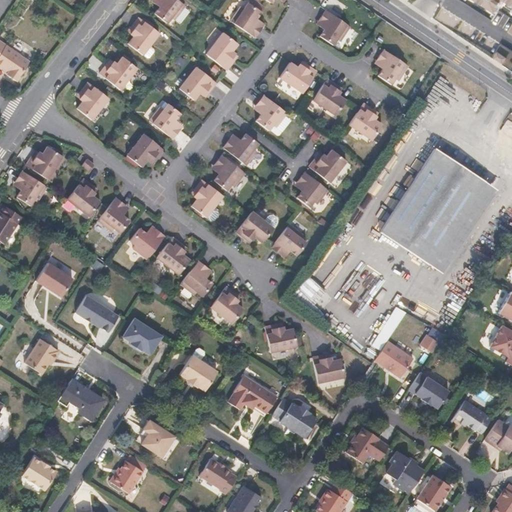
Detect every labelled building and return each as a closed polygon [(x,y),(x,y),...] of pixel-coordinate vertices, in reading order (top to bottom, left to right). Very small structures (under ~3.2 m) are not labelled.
[(152,0),(151,1),(157,5),(155,8),(157,10),(152,15),(165,26),(170,20),(172,22),(183,8),(171,0),(152,0)] [(248,0),(241,11),(238,8),(228,23),(253,40),(260,29),(254,25),(256,22),(254,21),(262,9),(248,0)] [(511,0),(459,0),(511,32),(511,0)] [(317,24),(323,28),(321,31),(323,32),(318,39),(332,48),(336,42),(339,44),(349,29),(325,13),(317,24)] [(128,35),(131,38),(126,45),(140,56),(141,55),(147,47),(156,35),(137,20),(128,30),(130,32),(128,35)] [(235,47),(221,36),(204,57),(224,73),(232,62),(230,60),(233,57),(230,54),(235,47)] [(0,40),(0,66),(10,74),(9,76),(19,82),(32,62),(0,40)] [(152,50),(147,47),(141,55),(145,59),(148,59),(152,54),(152,50)] [(379,71),(380,72),(375,78),(389,88),(393,82),(396,84),(405,69),(381,53),(374,64),(381,68),(379,71)] [(103,63),(94,74),(114,89),(131,68),(116,57),(110,64),(107,62),(105,65),(103,63)] [(295,71),(288,66),(277,81),(300,96),(314,75),(302,67),(301,70),(297,67),(295,71)] [(214,86),(194,70),(177,91),(191,102),(197,95),(200,98),(203,95),(205,96),(214,86)] [(335,90),(324,82),(309,103),(332,118),(342,103),(335,98),(337,95),(333,92),(335,90)] [(76,101),(80,104),(74,111),(88,122),(105,101),(85,85),(77,96),(79,98),(76,101)] [(262,98),(254,109),(260,114),(257,117),(258,118),(254,123),(266,134),(270,129),(273,131),(285,117),(262,98)] [(157,109),(146,122),(169,141),(177,131),(171,126),(174,123),(172,122),(177,115),(164,105),(159,110),(157,109)] [(372,115),(360,107),(346,128),(368,143),(378,128),(371,123),(373,120),(370,117),(372,115)] [(254,109),(251,112),(257,117),(260,114),(254,109)] [(160,152),(141,136),(124,157),(138,168),(144,162),(147,164),(150,161),(152,162),(160,152)] [(228,140),(220,150),(243,169),(255,155),(252,153),(257,147),(243,137),(238,143),(236,142),(234,145),(228,140)] [(29,162),(32,164),(28,171),(43,182),(58,160),(37,145),(29,157),(31,158),(29,162)] [(486,179),(437,146),(381,229),(431,262),(486,179)] [(316,161),(314,159),(306,169),(327,186),(343,165),(328,153),(323,160),(320,157),(316,161)] [(217,172),(215,175),(216,176),(211,182),(224,193),(229,187),(231,189),(242,176),(220,157),(211,168),(217,172)] [(91,166),(84,161),(79,168),(86,173),(91,166)] [(12,183),(19,187),(16,191),(18,192),(14,198),(27,207),(31,201),(34,203),(44,189),(19,173),(12,183)] [(298,193),(300,194),(295,200),(308,211),(313,206),(315,207),(326,194),(302,174),(294,185),(300,189),(298,193)] [(91,191),(79,182),(64,202),(85,218),(97,204),(90,199),(92,195),(89,193),(91,191)] [(193,196),(190,199),(193,202),(188,208),(203,220),(203,219),(210,210),(220,198),(200,182),(191,194),(193,196)] [(12,183),(10,187),(16,191),(19,187),(12,183)] [(122,209),(112,201),(94,224),(108,235),(110,232),(115,236),(126,223),(119,218),(121,216),(118,214),(122,209)] [(0,208),(0,246),(17,219),(0,208)] [(215,215),(210,210),(203,219),(208,223),(212,223),(216,218),(215,215)] [(249,214),(245,219),(233,234),(244,243),(246,240),(249,243),(252,240),(259,245),(270,231),(261,224),(249,214)] [(265,219),(261,224),(270,231),(273,226),(273,221),(269,218),(265,219)] [(300,238),(286,227),(268,250),(279,258),(283,253),(286,255),(287,253),(294,258),(304,244),(299,240),(300,238)] [(137,231),(127,244),(132,248),(130,250),(144,261),(162,239),(152,230),(147,236),(144,234),(142,235),(137,231)] [(179,249),(168,240),(153,260),(173,277),(185,262),(178,257),(181,254),(177,251),(179,249)] [(98,265),(92,261),(88,268),(94,271),(98,265)] [(206,272),(195,264),(177,287),(191,298),(193,295),(199,300),(209,287),(202,281),(203,280),(201,278),(206,272)] [(69,281),(45,265),(33,283),(43,289),(45,286),(50,290),(48,292),(58,298),(69,281)] [(313,301),(324,290),(307,274),(296,285),(313,301)] [(233,297),(222,289),(206,309),(227,325),(239,311),(232,305),(234,302),(231,300),(233,297)] [(511,292),(510,291),(497,312),(511,320),(511,292)] [(115,317),(85,297),(73,313),(82,319),(84,317),(89,320),(87,323),(96,328),(96,327),(105,333),(115,317)] [(409,307),(400,302),(375,339),(384,345),(409,307)] [(131,321),(120,339),(128,344),(138,350),(147,356),(158,338),(131,321)] [(511,330),(510,329),(502,325),(490,345),(508,355),(505,360),(511,363),(511,330)] [(441,343),(428,335),(422,344),(435,352),(441,343)] [(55,351),(36,339),(21,363),(38,374),(45,363),(47,360),(49,361),(55,351)] [(389,340),(376,359),(387,367),(389,365),(394,368),(393,371),(402,377),(415,358),(389,340)] [(279,342),(265,345),(271,370),(297,364),(293,346),(284,348),(283,344),(279,345),(279,342)] [(128,344),(126,346),(137,352),(138,350),(128,344)] [(195,350),(192,351),(188,357),(196,362),(200,356),(199,353),(195,350)] [(188,357),(188,356),(175,376),(183,381),(182,382),(192,388),(193,387),(201,392),(213,373),(196,362),(188,357)] [(322,359),(310,361),(315,386),(340,380),(337,362),(328,364),(327,361),(323,362),(322,359)] [(422,372),(411,388),(424,397),(423,398),(432,404),(433,403),(439,407),(450,390),(422,372)] [(232,390),(233,390),(224,404),(236,412),(240,405),(243,408),(245,404),(250,407),(262,415),(272,399),(239,378),(232,390)] [(77,386),(68,380),(54,402),(62,406),(63,404),(71,409),(74,404),(77,406),(74,411),(72,413),(86,422),(99,401),(85,393),(84,394),(81,392),(82,391),(84,388),(78,384),(77,386)] [(280,401),(270,416),(279,421),(278,423),(303,438),(315,419),(308,414),(309,413),(298,406),(296,409),(288,404),(288,406),(280,401)] [(484,416),(464,403),(451,421),(460,427),(462,424),(474,432),(484,416)] [(510,426),(499,419),(486,439),(497,447),(499,444),(504,447),(503,448),(505,449),(510,453),(511,449),(511,424),(510,426)] [(147,435),(144,439),(140,446),(159,459),(172,439),(147,422),(142,431),(147,435)] [(361,436),(356,444),(350,453),(365,463),(371,454),(381,461),(391,446),(381,439),(382,438),(367,428),(361,436)] [(395,463),(388,472),(397,478),(394,482),(411,493),(425,471),(418,466),(415,464),(413,467),(407,463),(411,458),(400,450),(392,461),(395,463)] [(38,461),(31,456),(19,475),(42,490),(54,471),(46,466),(47,465),(39,459),(38,461)] [(129,456),(125,462),(142,473),(146,467),(129,456)] [(412,457),(411,458),(407,463),(413,467),(415,464),(418,466),(421,462),(412,457)] [(213,462),(208,459),(198,475),(202,478),(213,462)] [(116,476),(113,476),(110,481),(111,485),(127,495),(142,473),(125,462),(119,471),(116,476)] [(216,464),(213,462),(202,478),(213,485),(224,469),(222,468),(216,464)] [(229,472),(224,469),(213,485),(219,489),(217,491),(223,495),(234,478),(228,474),(229,472)] [(453,487),(435,475),(418,499),(436,511),(443,502),(441,501),(444,496),(446,498),(453,487)] [(324,496),(326,497),(323,503),(320,507),(327,511),(341,511),(355,492),(339,481),(333,490),(330,488),(324,496)] [(501,497),(499,501),(491,511),(511,511),(511,483),(510,482),(505,488),(504,487),(499,495),(501,497)] [(258,499),(241,488),(224,511),(247,511),(248,511),(252,506),(253,507),(258,499)]
